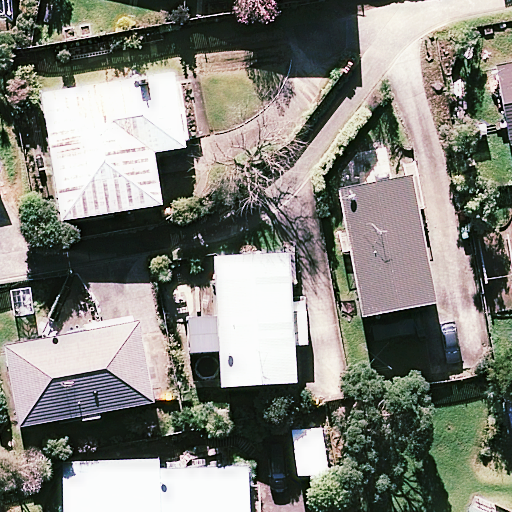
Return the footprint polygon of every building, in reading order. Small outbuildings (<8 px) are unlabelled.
[(511,155),(511,69),(497,73),(511,155)] [(186,159),(176,84),(45,102),(62,229),(160,215),(153,164),(186,159)] [(434,316),(412,187),(341,200),(363,328),(434,316)] [(294,395),(290,260),(217,262),(221,397),(294,395)] [(154,416),(141,333),(8,353),(21,436),(154,416)] [(252,511),(252,470),(67,470),(66,511),(252,511)]
